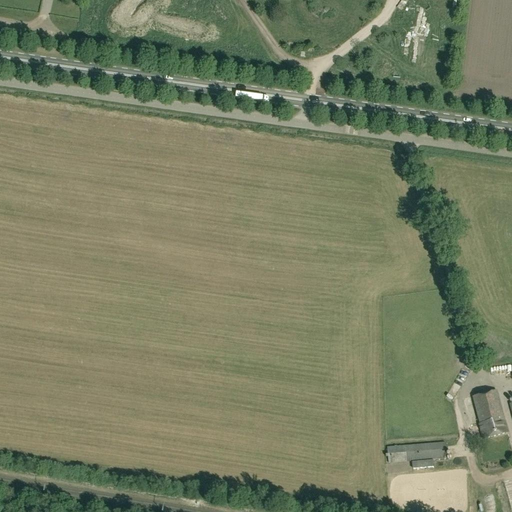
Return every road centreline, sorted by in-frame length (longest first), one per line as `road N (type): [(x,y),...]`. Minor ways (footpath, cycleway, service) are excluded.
road 1 (primary): [(511,130),(0,57)]
road 2 (unclassified): [(511,153),(0,81)]
